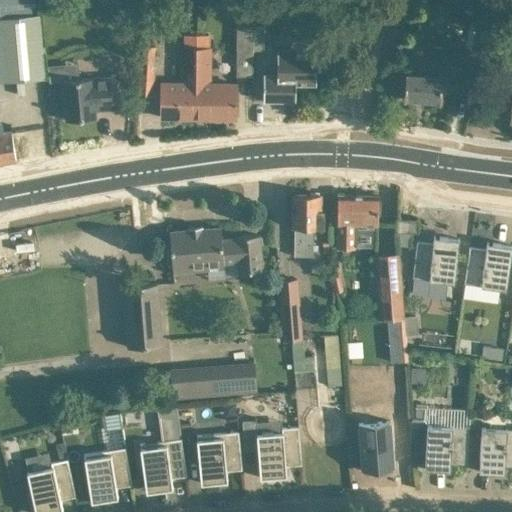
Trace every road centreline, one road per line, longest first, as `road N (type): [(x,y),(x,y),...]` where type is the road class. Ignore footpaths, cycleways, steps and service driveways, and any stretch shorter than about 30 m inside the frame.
road 1 (secondary): [(0,197),(221,159),(340,152)]
road 2 (residential): [(219,511),(403,499),(511,507)]
road 3 (residential): [(340,152),(354,82),(391,0)]
